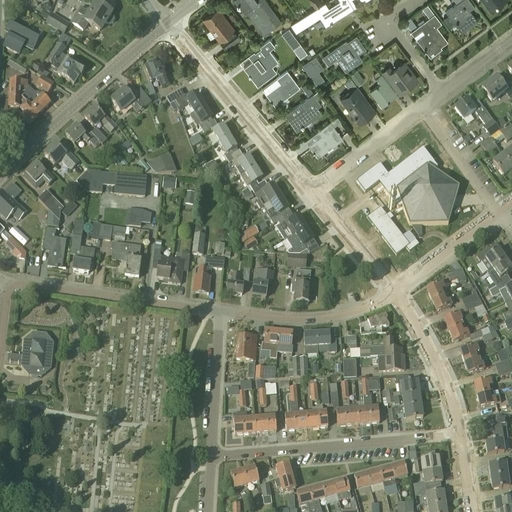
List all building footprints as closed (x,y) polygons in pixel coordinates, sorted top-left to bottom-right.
[(37,7),(34,0),(20,0),(22,2),(27,0),(31,10),(37,7)] [(265,0),(236,0),(263,36),(282,22),(265,0)] [(325,26),(354,8),(348,0),(339,0),(328,8),(325,3),(291,25),(296,33),(320,18),(325,26)] [(322,3),(319,0),(308,0),(314,8),(322,3)] [(461,0),(462,0),(446,12),(448,15),(443,19),(451,29),(456,25),(462,33),(478,21),(470,11),(475,7),(469,0),(461,0)] [(481,0),(490,11),(505,0),(481,0)] [(95,2),(85,18),(77,13),(70,24),(84,33),(88,25),(102,33),(107,25),(110,26),(113,25),(114,22),(114,19),(112,17),(112,16),(113,14),(95,2)] [(223,46),(238,34),(218,8),(203,19),(223,46)] [(33,50),(39,38),(40,39),(45,28),(16,12),(10,23),(6,32),(11,34),(3,48),(19,56),(24,46),(33,50)] [(440,46),(447,41),(436,27),(441,23),(434,14),(411,32),(430,57),(442,48),(440,46)] [(64,36),(70,26),(52,15),(46,25),(64,36)] [(404,22),(411,32),(416,28),(409,19),(404,22)] [(300,44),(289,28),(281,34),(293,50),(300,44)] [(365,49),(356,36),(344,45),(343,43),(323,57),(328,64),(336,58),(342,65),(348,61),(352,67),(361,60),(357,54),(365,49)] [(258,58),(244,68),(253,80),(278,61),(270,51),(271,50),(267,44),(254,53),(258,58)] [(56,76),(61,69),(67,59),(62,56),(66,49),(59,45),(47,65),(53,69),(55,70),(53,74),(56,76)] [(67,59),(61,69),(65,72),(67,69),(79,76),(79,77),(80,78),(85,70),(67,59)] [(18,72),(22,66),(11,60),(7,66),(18,72)] [(322,68),(317,60),(313,63),(311,60),(303,66),(311,76),(322,68)] [(169,86),(166,78),(167,77),(161,64),(159,65),(158,62),(145,68),(152,83),(158,81),(162,89),(169,86)] [(405,89),(416,81),(404,64),(391,74),(388,69),(383,73),(390,83),(397,78),(405,89)] [(73,86),(79,77),(79,76),(67,69),(65,72),(61,69),(56,76),(73,86)] [(359,85),(365,80),(358,70),(351,75),(359,85)] [(276,79),(280,83),(266,94),(275,106),(300,88),(287,71),(276,79)] [(381,107),(397,95),(381,74),(375,78),(379,84),(369,91),(381,107)] [(357,86),(356,87),(349,77),(343,81),(350,91),(340,99),(359,124),(371,115),(360,101),(365,97),(357,86)] [(47,95),(53,86),(41,78),(35,88),(47,95)] [(492,103),(505,93),(511,101),(511,100),(511,86),(510,84),(505,88),(497,78),(482,90),(492,103)] [(8,108),(19,108),(19,91),(25,91),(27,91),(27,83),(9,82),(8,108)] [(308,83),(303,86),(307,94),(312,91),(308,83)] [(151,96),(156,94),(151,84),(147,86),(151,96)] [(137,114),(146,107),(150,103),(140,90),(136,93),(130,86),(124,91),(124,90),(111,101),(120,113),(130,105),(137,114)] [(193,114),(205,107),(198,95),(188,101),(181,90),(166,99),(170,106),(175,103),(179,109),(188,104),(193,114)] [(19,108),(24,114),(19,119),(27,128),(39,116),(22,99),(26,94),(25,92),(25,91),(19,91),(19,108)] [(36,103),(26,94),(22,99),(39,116),(50,105),(42,97),(36,103)] [(299,104),(302,109),(288,119),(297,131),(322,113),(317,108),(321,105),(313,94),(299,104)] [(479,103),(473,108),(467,100),(454,109),(463,122),(475,113),(485,126),(482,128),(490,139),(499,133),(500,132),(500,131),(479,103)] [(206,127),(208,125),(206,122),(212,118),(205,107),(193,114),(200,125),(198,126),(204,134),(209,132),(206,127)] [(93,128),(100,121),(111,133),(116,128),(111,122),(111,123),(105,116),(103,118),(95,108),(84,118),(93,128)] [(219,143),(230,137),(223,125),(218,128),(214,122),(208,125),(206,127),(209,132),(211,130),(219,143)] [(318,157),(343,139),(330,122),(320,130),(323,135),(309,145),(318,157)] [(86,133),(84,134),(76,125),(65,135),(74,144),(82,138),(87,144),(89,142),(94,147),(98,143),(90,134),(88,136),(86,133)] [(500,132),(499,133),(507,143),(511,139),(511,128),(509,125),(500,131),(500,132)] [(90,134),(98,143),(102,146),(107,141),(96,129),(90,134)] [(230,137),(219,143),(226,155),(224,156),(229,165),(232,163),(234,165),(244,159),(240,152),(239,152),(233,156),(230,152),(237,148),(230,137)] [(497,149),(490,139),(480,147),(487,156),(497,149)] [(124,152),(131,145),(128,141),(120,148),(124,152)] [(54,166),(61,160),(71,171),(79,164),(68,152),(65,155),(55,145),(44,155),(54,166)] [(511,148),(503,156),(511,168),(511,148)] [(448,226),(459,188),(434,172),(438,169),(422,149),(388,176),(379,165),(356,183),(365,195),(379,184),(398,210),(402,208),(409,227),(412,227),(422,226),(448,226)] [(176,173),(170,156),(147,164),(155,175),(176,173)] [(249,156),(244,159),(234,165),(240,176),(240,177),(256,168),(249,156)] [(511,171),(511,168),(503,156),(493,163),(503,178),(511,171)] [(214,162),(204,167),(208,173),(217,168),(214,162)] [(42,176),(49,184),(51,183),(51,184),(55,181),(47,171),(45,173),(36,163),(25,173),(35,183),(42,176)] [(256,168),(240,177),(247,188),(249,187),(252,192),(259,186),(257,182),(262,179),(256,168)] [(94,180),(83,190),(87,194),(145,198),(146,177),(100,174),(100,173),(94,172),(85,172),(87,173),(94,180)] [(83,190),(94,180),(87,173),(76,183),(83,190)] [(162,189),(175,191),(176,180),(163,179),(162,189)] [(263,208),(280,198),(273,187),(269,189),(265,183),(259,186),(252,192),(257,200),(258,199),(260,201),(256,204),(260,210),(263,208)] [(25,214),(19,207),(2,192),(0,194),(0,214),(6,220),(15,211),(21,218),(25,214)] [(37,201),(49,212),(59,223),(60,213),(64,210),(46,192),(37,201)] [(195,194),(187,193),(185,205),(193,207),(195,194)] [(277,221),(290,213),(280,198),(263,208),(273,226),(278,223),(277,221)] [(70,201),(62,215),(69,218),(76,205),(70,201)] [(396,257),(406,250),(409,253),(419,246),(415,241),(409,246),(380,209),(367,219),(396,257)] [(146,212),(128,211),(127,230),(144,231),(144,225),(150,225),(151,217),(145,217),(146,212)] [(59,227),(59,223),(49,212),(47,226),(59,227)] [(290,213),(277,221),(278,223),(280,226),(279,227),(287,241),(306,229),(299,217),(295,220),(290,213)] [(75,222),(73,237),(70,256),(74,257),(72,273),(89,276),(90,265),(92,266),(94,251),(83,249),(80,249),(83,223),(75,222)] [(422,226),(412,227),(419,239),(422,236),(422,226)] [(100,227),(98,240),(110,242),(110,239),(115,240),(115,235),(125,236),(126,230),(113,228),(100,227)] [(247,241),(258,235),(254,227),(243,234),(247,241)] [(23,247),(29,241),(14,228),(9,234),(23,247)] [(313,240),(306,229),(287,241),(286,241),(292,250),(287,252),(289,256),(300,255),(307,251),(304,246),(313,240)] [(63,270),(67,241),(56,239),(57,231),(46,230),(43,252),(50,253),(48,268),(63,270)] [(203,257),(205,236),(194,235),(192,256),(203,257)] [(20,247),(11,238),(4,246),(12,254),(20,247)] [(248,252),(258,246),(254,239),(243,245),(248,252)] [(140,260),(141,247),(114,244),(111,261),(127,263),(125,278),(138,280),(141,261),(140,260)] [(224,256),(225,245),(215,244),(214,255),(224,256)] [(485,260),(492,270),(506,260),(499,250),(492,255),(489,251),(477,259),(480,264),(485,260)] [(306,270),(306,257),(287,256),(286,269),(306,270)] [(169,284),(172,260),(161,259),(161,265),(158,265),(156,281),(163,282),(163,284),(169,284)] [(199,268),(198,276),(195,276),(193,294),(209,295),(211,270),(223,271),(224,260),(205,259),(205,268),(199,268)] [(184,262),(176,261),(172,260),(169,284),(181,286),(184,262)] [(506,276),(511,272),(511,268),(506,260),(492,270),(487,274),(490,278),(494,274),(499,281),(494,285),(496,288),(509,281),(506,276)] [(268,285),(269,277),(266,276),(266,271),(255,269),(254,278),(255,278),(252,298),(265,300),(268,285)] [(242,296),(243,287),(248,288),(250,271),(244,270),(243,278),(244,278),(243,285),(238,284),(239,275),(233,274),(232,283),(228,282),(226,294),(242,296)] [(458,284),(466,281),(462,270),(455,273),(446,276),(449,283),(456,280),(458,284)] [(296,277),(296,286),(293,285),(292,295),(295,295),(294,303),(309,303),(310,278),(296,277)] [(504,304),(511,299),(511,284),(511,285),(509,281),(496,288),(489,292),(492,299),(500,296),(504,304)] [(431,302),(444,296),(442,291),(443,291),(440,284),(426,291),(431,302)] [(476,302),(479,301),(475,292),(471,293),(473,296),(461,301),(464,307),(476,302)] [(436,313),(450,307),(448,302),(447,302),(444,296),(431,302),(436,313)] [(511,299),(504,304),(509,313),(503,316),(506,323),(511,320),(511,299)] [(478,308),(476,302),(464,307),(455,311),(457,316),(444,321),(448,332),(462,327),(460,320),(461,320),(459,315),(466,312),(466,313),(478,308)] [(381,331),(389,328),(386,323),(387,320),(385,317),(359,326),(361,337),(382,335),(381,331)] [(462,327),(448,332),(453,344),(468,338),(468,337),(471,343),(482,338),(490,335),(488,329),(471,336),(469,331),(464,333),(462,327)] [(44,334),(34,333),(23,342),(21,366),(30,377),(40,378),(51,369),(53,345),(44,334)] [(265,333),(264,345),(264,346),(262,346),(261,353),(270,354),(269,360),(276,361),(277,347),(279,334),(265,333)] [(291,347),(292,335),(279,334),(277,347),(286,347),(286,354),(292,355),(293,348),(291,347)] [(318,348),(317,334),(304,335),(304,349),(305,349),(306,356),(318,355),(318,348)] [(337,340),(330,340),(330,334),(317,334),(318,348),(328,348),(328,355),(337,354),(337,340)] [(490,335),(482,338),(484,345),(493,341),(490,335)] [(256,362),(256,348),(251,348),(252,338),(237,337),(236,346),(237,346),(236,361),(256,362)] [(360,359),(362,358),(375,358),(375,359),(385,358),(402,358),(401,350),(393,350),(393,340),(384,341),(384,351),(371,351),(370,349),(359,349),(359,350),(349,350),(350,360),(360,359)] [(464,364),(478,359),(477,354),(478,354),(476,347),(460,352),(464,364)] [(300,378),(308,378),(307,358),(299,359),(299,363),(300,378)] [(385,373),(404,372),(404,359),(402,359),(402,358),(385,358),(385,373)] [(478,359),(464,364),(468,376),(483,371),(481,365),(480,365),(478,359)] [(344,380),(356,379),(355,361),(343,362),(344,380)] [(496,372),(511,368),(510,361),(494,366),(496,372)] [(255,381),(267,381),(268,368),(256,368),(255,381)] [(511,374),(511,368),(496,372),(499,379),(511,374)] [(402,398),(419,395),(418,383),(410,384),(409,377),(395,379),(397,387),(401,386),(402,398)] [(366,390),(369,390),(368,381),(361,382),(361,390),(366,389),(366,390)] [(476,397),(491,394),(490,388),(491,388),(489,381),(473,385),(476,397)] [(342,400),(349,400),(347,383),(340,384),(342,400)] [(318,402),(318,399),(317,386),(316,386),(309,387),(311,403),(318,402)] [(369,398),(369,393),(369,390),(366,390),(366,389),(361,390),(362,399),(369,398)] [(479,409),(495,406),(493,399),(492,399),(491,394),(476,397),(479,409)] [(419,395),(402,398),(404,410),(421,407),(419,395)] [(396,398),(393,399),(385,400),(386,406),(394,405),(397,404),(396,398)] [(239,409),(246,409),(246,401),(242,401),(242,400),(238,400),(239,409)] [(378,409),(372,409),(371,403),(364,404),(364,410),(365,416),(370,416),(371,425),(379,425),(378,409)] [(421,407),(404,410),(406,421),(423,419),(421,407)] [(306,415),(307,431),(319,430),(318,421),(314,421),(313,410),(312,410),(305,411),(305,415),(306,415)] [(318,421),(319,430),(328,429),(326,413),(320,414),(319,410),(313,410),(314,421),(318,421)] [(365,416),(364,410),(357,411),(358,426),(371,425),(370,416),(365,416)] [(397,423),(395,410),(387,411),(389,424),(397,423)] [(350,417),(350,411),(336,412),(338,428),(346,427),(345,418),(350,417)] [(358,426),(357,411),(350,411),(350,417),(345,418),(346,427),(358,426)] [(294,423),(295,432),(307,431),(306,415),(305,415),(298,416),(299,422),(294,423)] [(299,422),(298,416),(285,417),(286,433),(295,432),(294,423),(299,422)] [(268,435),(276,434),(275,418),(261,419),(262,425),(267,425),(268,435)] [(262,425),(261,419),(254,420),(255,436),(268,435),(267,425),(262,425)] [(247,427),(246,420),(233,421),(234,437),(243,437),(242,427),(247,427)] [(255,436),(254,420),(246,420),(247,427),(242,427),(243,437),(255,436)] [(506,427),(504,428),(503,420),(489,422),(490,430),(483,431),(485,443),(503,441),(508,440),(506,427)] [(503,441),(485,443),(487,456),(505,453),(503,441)] [(423,474),(440,471),(438,459),(421,461),(423,474)] [(412,476),(419,475),(417,462),(410,463),(412,476)] [(490,478),(508,476),(506,463),(488,466),(490,478)] [(279,481),(292,478),(288,465),(275,469),(279,481)] [(395,481),(407,477),(404,465),(391,468),(395,481)] [(259,484),(258,481),(254,468),(242,471),(247,487),(259,484)] [(391,468),(379,472),(382,484),(384,489),(395,486),(396,486),(395,481),(391,468)] [(247,487),(242,471),(230,475),(235,491),(247,487)] [(424,484),(419,485),(420,491),(426,491),(425,486),(442,484),(440,471),(423,474),(424,484)] [(382,484),(379,472),(367,475),(370,488),(382,484)] [(370,488),(367,475),(354,478),(358,491),(370,488)] [(492,491),(510,488),(508,476),(490,478),(492,491)] [(282,494),(295,490),(292,478),(279,481),(274,483),(276,489),(281,488),(282,494)] [(351,499),(350,493),(346,481),(334,484),(337,497),(339,502),(351,499)] [(337,497),(334,484),(321,488),(325,500),(337,497)] [(385,489),(387,497),(398,494),(396,486),(385,489)] [(325,500),(321,488),(309,491),(312,504),(325,500)] [(314,511),(312,504),(309,491),(296,494),(300,507),(307,505),(308,511),(314,511)] [(428,508),(445,505),(443,493),(426,495),(428,508)] [(511,502),(511,499),(494,501),(495,511),(505,511),(511,511),(511,502)]
